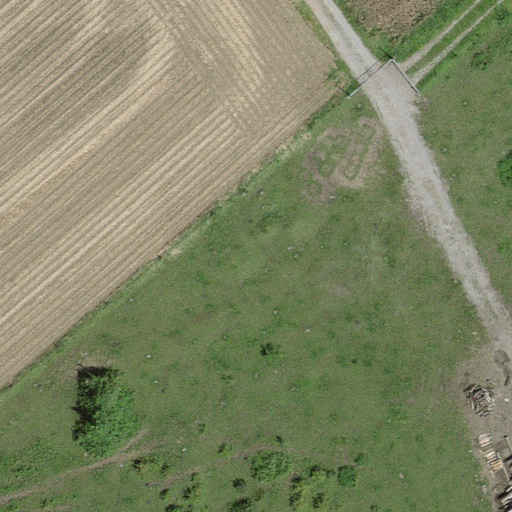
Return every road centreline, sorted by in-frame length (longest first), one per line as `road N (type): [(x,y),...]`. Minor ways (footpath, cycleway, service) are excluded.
road 1 (track): [(511,359),(380,86)]
road 2 (track): [(380,86),(483,0)]
